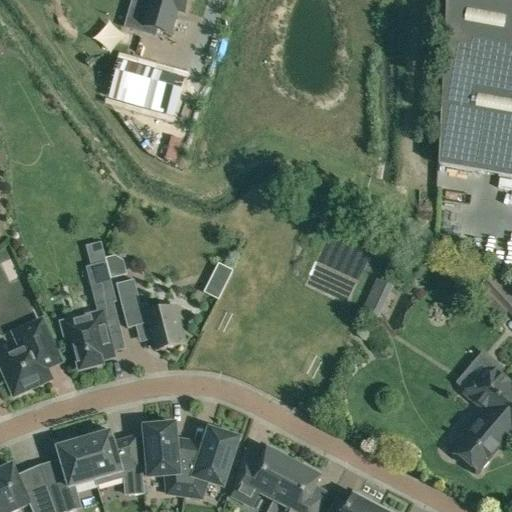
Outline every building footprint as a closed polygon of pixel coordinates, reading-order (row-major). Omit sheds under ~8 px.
[(140,0),(142,1),(135,27),(169,37),(177,11),(183,12),(186,0),(140,0)] [(511,0),(447,0),(440,166),(511,179),(511,0)] [(191,81),(125,63),(117,94),(182,112),(191,81)] [(106,263),(87,267),(94,296),(114,291),(111,279),(106,263)] [(231,273),(218,267),(211,280),(224,287),(231,273)] [(128,330),(137,327),(151,324),(158,352),(185,345),(176,307),(149,314),(147,304),(141,306),(134,281),(116,285),(128,330)] [(112,304),(97,308),(100,320),(84,325),(82,319),(62,324),(67,344),(73,343),(80,371),(101,365),(100,361),(113,357),(107,334),(119,331),(112,304)] [(0,363),(15,396),(18,394),(23,395),(32,391),(34,387),(50,380),(45,369),(60,362),(42,322),(19,332),(22,339),(18,341),(22,350),(0,359),(0,363)] [(72,363),(57,368),(65,390),(80,385),(72,363)] [(489,412),(511,431),(511,384),(511,385),(496,372),(485,385),(478,379),(465,394),(488,414),(489,412)] [(511,431),(489,412),(488,414),(455,452),(464,459),(465,464),(471,469),(475,469),(478,471),(511,431)] [(184,497),(192,442),(175,440),(174,427),(171,427),(171,423),(157,424),(157,428),(146,429),(150,477),(166,476),(168,495),(184,497)] [(192,442),(184,497),(201,499),(207,481),(222,486),(237,441),(227,437),(228,433),(214,429),(213,433),(211,432),(207,444),(192,442)] [(93,434),(94,438),(84,441),(97,487),(126,478),(127,497),(143,496),(139,437),(114,445),(111,433),(107,434),(106,430),(93,434)] [(59,444),(60,448),(57,449),(66,480),(47,486),(57,511),(76,511),(72,496),(77,495),(75,488),(95,482),(96,487),(97,487),(84,441),(73,444),(72,440),(59,444)] [(274,502),(294,465),(285,460),(287,456),(272,449),(270,452),(267,451),(262,461),(246,453),(232,497),(252,508),(260,494),(274,502)] [(294,465),(274,502),(293,511),(318,511),(327,496),(314,489),(320,479),(317,477),(319,474),(304,466),(302,469),(294,465)] [(0,498),(6,511),(16,511),(29,506),(32,511),(57,511),(47,486),(30,493),(24,480),(20,482),(13,466),(3,470),(0,469),(0,498)] [(377,511),(379,509),(369,504),(371,501),(358,494),(357,498),(354,496),(348,507),(336,500),(330,511),(377,511)]
